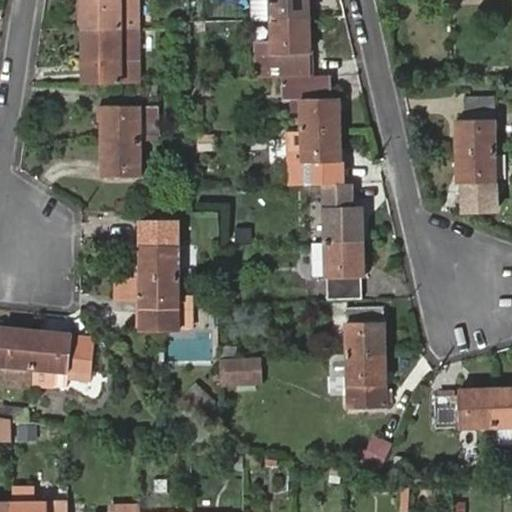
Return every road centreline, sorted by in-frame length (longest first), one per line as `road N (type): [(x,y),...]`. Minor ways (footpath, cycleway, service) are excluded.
road 1 (residential): [(364,0),(425,266),(477,286)]
road 2 (residential): [(28,0),(0,191)]
